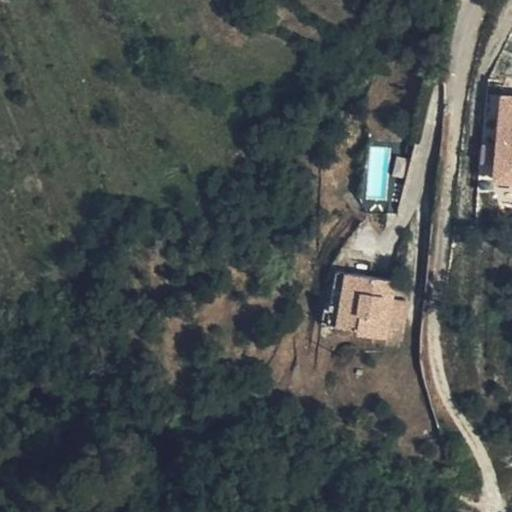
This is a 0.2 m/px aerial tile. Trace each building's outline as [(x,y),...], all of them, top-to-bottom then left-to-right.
[(511,95),(497,95),(493,184),(511,184),(511,95)] [(494,140),(483,139),(478,177),(489,179),(494,140)] [(365,200),(387,201),(390,146),(368,145),(365,200)] [(347,266),(342,321),(374,322),(373,328),(402,331),(407,268),(347,266)] [(95,337),(77,337),(75,371),(92,370),(95,337)] [(354,358),(358,389),(373,387),(370,356),(354,358)] [(348,391),(358,389),(354,358),(343,360),(348,391)]
